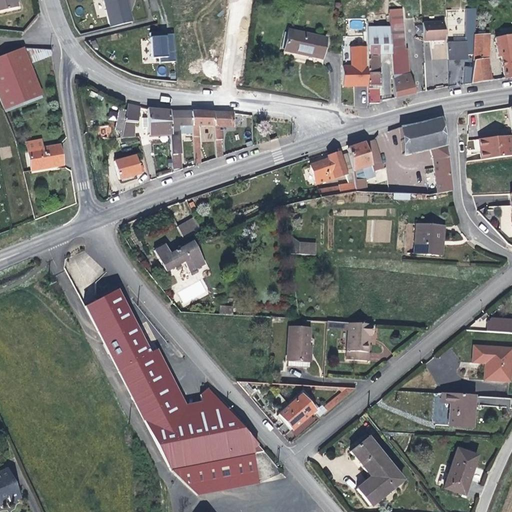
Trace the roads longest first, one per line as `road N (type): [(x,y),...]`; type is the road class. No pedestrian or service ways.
road 1 (residential): [(91,219),(152,309),(286,464)]
road 2 (residential): [(286,464),(511,272)]
road 3 (primary): [(91,219),(328,137)]
road 4 (residential): [(54,26),(91,219)]
road 5 (tertiary): [(224,102),(111,85),(54,26)]
road 6 (residential): [(447,102),(464,222),(511,253)]
road 7 (primary): [(328,137),(447,102)]
